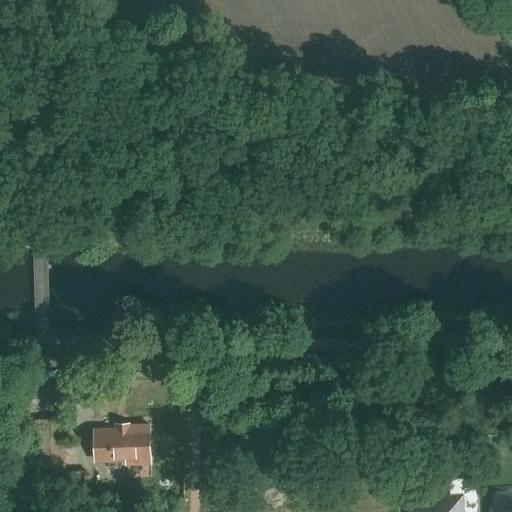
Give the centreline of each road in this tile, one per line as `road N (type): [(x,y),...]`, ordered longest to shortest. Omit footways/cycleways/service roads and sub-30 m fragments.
road 1 (unclassified): [(511,340),(0,368)]
road 2 (track): [(0,229),(511,207)]
road 3 (track): [(46,367),(44,227)]
